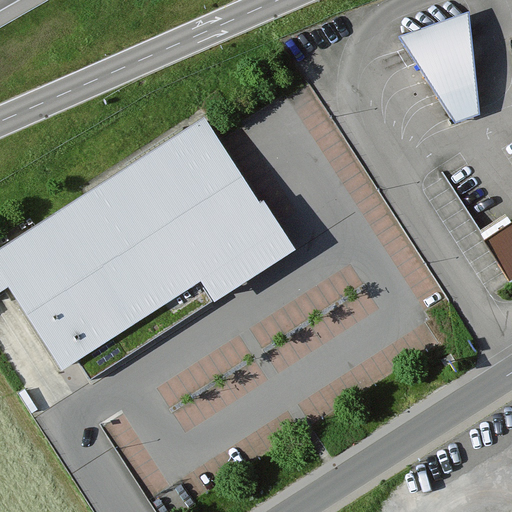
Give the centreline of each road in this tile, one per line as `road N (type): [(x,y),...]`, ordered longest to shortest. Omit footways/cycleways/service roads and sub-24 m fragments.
road 1 (motorway): [(0,121),(277,0)]
road 2 (residential): [(511,372),(293,511)]
